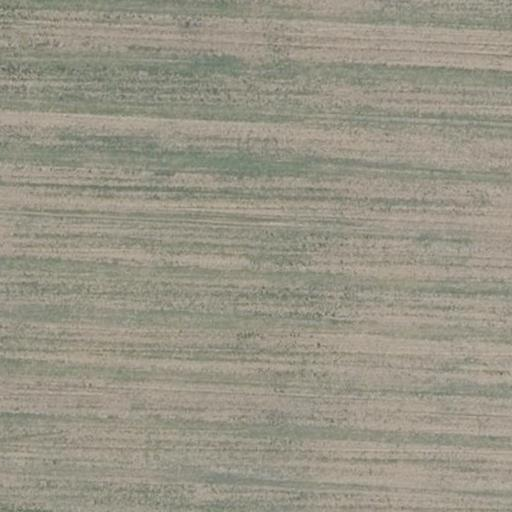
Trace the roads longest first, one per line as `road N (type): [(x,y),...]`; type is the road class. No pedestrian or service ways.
road 1 (track): [(511,161),(0,121)]
road 2 (track): [(0,476),(416,511)]
